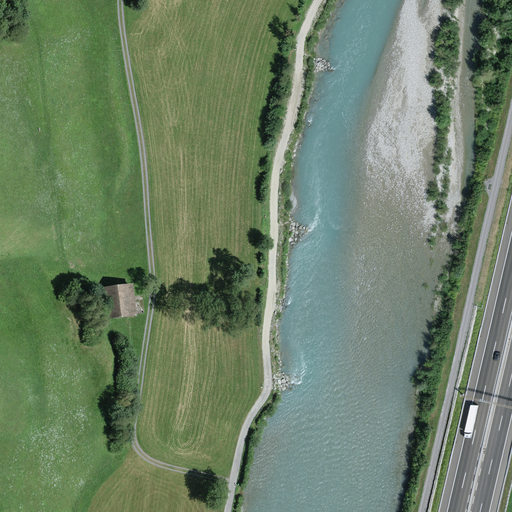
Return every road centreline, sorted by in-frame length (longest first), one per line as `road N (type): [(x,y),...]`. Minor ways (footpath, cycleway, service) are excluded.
road 1 (track): [(232,482),(153,462),(132,438),(152,281),(121,0)]
road 2 (track): [(227,511),(246,426),(266,393),(276,164),(299,43),(320,0)]
road 3 (track): [(511,114),(420,511)]
road 4 (motorway): [(511,272),(456,511)]
road 5 (motorway): [(479,511),(511,373)]
